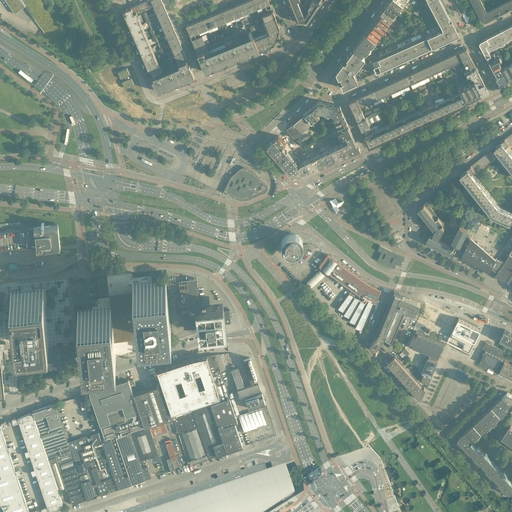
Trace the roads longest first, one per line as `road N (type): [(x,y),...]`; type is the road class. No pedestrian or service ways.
road 1 (secondary): [(333,480),(279,334),(253,288),(208,252),(129,242),(112,204)]
road 2 (residential): [(487,296),(477,280),(408,245),(407,203),(511,120)]
road 3 (residential): [(296,42),(156,97),(112,1)]
road 4 (secondary): [(97,230),(107,248),(123,255),(201,261),(221,271),(260,326)]
road 5 (tertiary): [(298,192),(257,218),(221,223),(164,194),(112,181)]
road 6 (secondary): [(112,181),(105,137),(85,98),(0,34)]
road 7 (residential): [(445,438),(363,348),(389,285)]
road 8 (unclassified): [(0,408),(179,348)]
road 9 (tertiary): [(112,204),(230,237),(283,218)]
road 10 (unclassified): [(85,511),(251,455)]
road 11 (secondary): [(260,326),(320,488)]
road 12 (residential): [(298,192),(262,158),(258,143),(320,78)]
road 13 (tertiary): [(369,161),(502,101)]
road 14 (residential): [(342,96),(469,38)]
road 15 (unclassified): [(215,340),(252,345),(278,443)]
road 16 (tertiary): [(283,218),(301,222),(389,285)]
